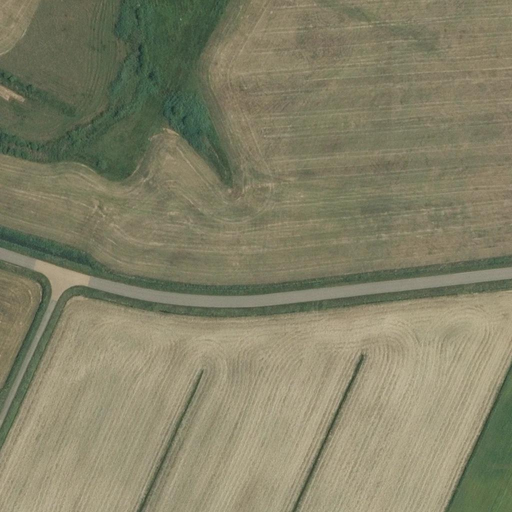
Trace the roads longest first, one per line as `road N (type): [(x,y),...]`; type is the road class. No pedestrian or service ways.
road 1 (tertiary): [(511,272),(239,302),(144,295),(64,276)]
road 2 (unclassified): [(0,419),(64,276)]
